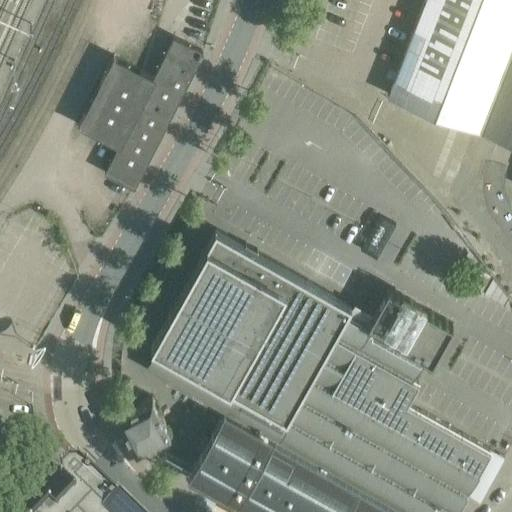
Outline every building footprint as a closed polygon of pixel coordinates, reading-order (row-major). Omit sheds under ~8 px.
[(511,0),(423,0),(387,94),(511,142),(511,0)] [(112,55),(77,124),(84,128),(95,133),(103,137),(112,141),(118,144),(111,157),(104,172),(121,181),(130,185),(133,187),(134,186),(203,51),(202,51),(173,35),(152,75),(112,55)] [(160,348),(148,369),(224,411),(209,436),(204,433),(197,446),(202,449),(190,472),(188,475),(205,484),(239,504),(245,494),(264,505),(260,511),(456,511),(467,494),(489,455),(492,450),(408,402),(419,381),(412,377),(423,357),(431,362),(453,325),(424,308),(426,304),(403,291),(400,295),(387,288),(367,324),(366,324),(363,322),(365,319),(352,311),(350,315),(347,313),(346,313),(350,304),(215,228),(151,343),(160,348)] [(478,267),(468,285),(481,292),(491,274),(478,267)] [(493,277),(483,293),(504,305),(508,297),(493,277)] [(151,396),(129,407),(117,413),(135,449),(169,432),(151,396)] [(116,511),(86,483),(85,484),(78,476),(68,477),(61,484),(61,494),(73,506),(67,511),(116,511)]
